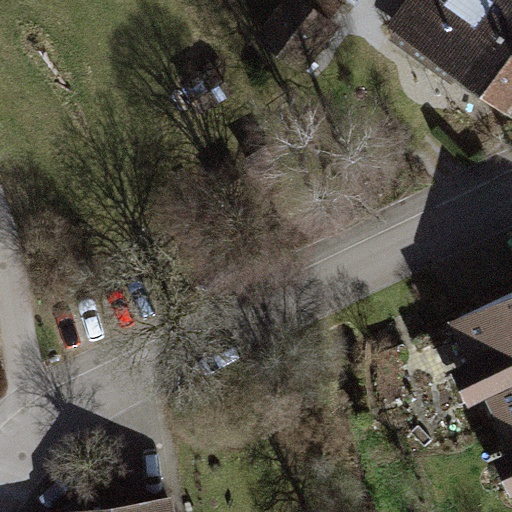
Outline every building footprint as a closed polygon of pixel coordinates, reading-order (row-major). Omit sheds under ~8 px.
[(341,22),(310,0),(281,0),(251,42),(300,78),(341,22)] [(511,0),(410,0),(393,25),(511,108),(511,105),(511,0)] [(511,290),(459,315),(473,346),(452,356),(470,397),(488,389),(510,437),(495,444),(511,482),(511,290)] [(100,499),(101,511),(177,511),(174,488),(100,499)] [(57,511),(101,511),(100,499),(56,505),(57,511)]
